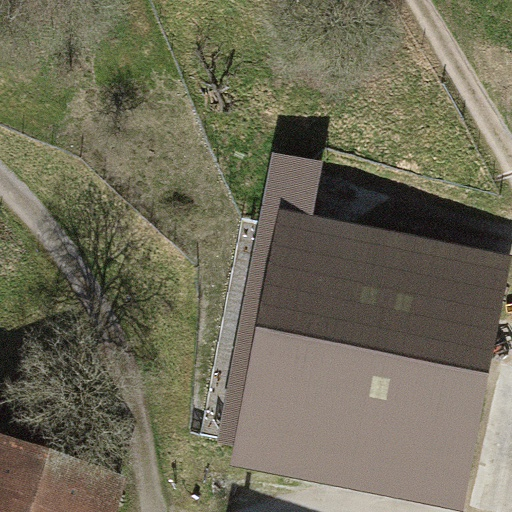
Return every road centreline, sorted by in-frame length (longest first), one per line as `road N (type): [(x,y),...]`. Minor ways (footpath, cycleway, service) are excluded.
road 1 (track): [(156,511),(115,339),(0,175)]
road 2 (track): [(511,170),(426,0)]
